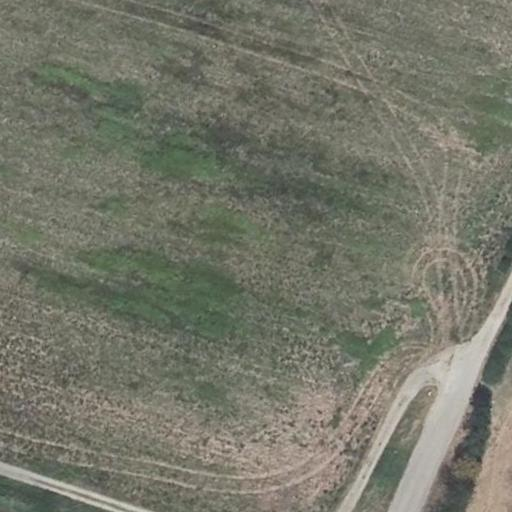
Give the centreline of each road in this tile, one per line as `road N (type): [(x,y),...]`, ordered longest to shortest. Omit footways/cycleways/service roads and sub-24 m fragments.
road 1 (track): [(511,285),(470,368),(419,375),(345,511)]
road 2 (unclassified): [(401,511),(470,368)]
road 3 (track): [(133,511),(0,469)]
